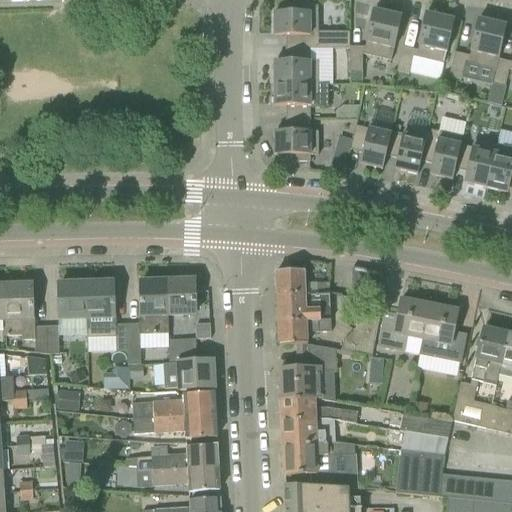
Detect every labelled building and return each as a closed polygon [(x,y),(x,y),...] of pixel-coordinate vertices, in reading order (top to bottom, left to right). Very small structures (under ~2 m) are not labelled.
[(318,34),(318,8),(291,8),(291,14),(274,14),(274,16),(274,35),(286,35),(286,50),(333,51),(350,50),(350,48),(350,34),(318,34)] [(373,12),(365,48),(350,48),(350,50),(350,74),(362,74),(362,56),(391,62),(401,18),(373,12)] [(403,48),(397,73),(408,75),(413,59),(444,65),(454,22),(426,15),(417,52),(403,48)] [(498,61),(506,27),(478,21),(470,54),(455,50),(449,79),(461,81),(465,64),(496,72),(498,61)] [(274,82),(274,86),(328,86),(333,86),(333,51),(286,50),(286,66),(274,66),(274,82)] [(511,63),(498,61),(496,72),(492,85),(505,88),(509,71),(511,71),(511,63)] [(362,74),(350,74),(350,84),(362,84),(362,74)] [(274,89),(274,108),(285,108),(286,121),(310,121),(310,108),(328,108),(328,86),(274,86),(274,89)] [(421,163),(432,165),(430,177),(453,182),(455,171),(461,147),(466,125),(443,120),(438,142),(427,139),(421,163)] [(286,133),(310,134),(310,121),(286,121),(286,133)] [(383,171),(386,157),(392,133),(393,128),(370,123),(368,131),(356,128),(350,152),(363,155),(360,166),(383,171)] [(386,157),(398,160),(395,171),(418,176),(421,163),(427,139),(428,134),(405,128),(403,136),(392,133),(386,157)] [(318,134),(310,134),(286,133),(274,134),(274,136),(274,155),(274,157),(291,157),(291,164),(310,164),(310,157),(318,157),(318,134)] [(496,147),(474,142),(472,150),(461,147),(455,171),(467,173),(464,185),(486,190),(496,147)] [(511,150),(496,147),(486,190),(508,195),(510,184),(511,184),(511,150)] [(344,170),(347,159),(335,156),(332,166),(343,169),(344,170)] [(352,269),(351,300),(383,305),(381,274),(352,269)] [(277,297),(305,296),(304,273),(276,274),(277,297)] [(195,316),(195,302),(194,282),(167,283),(168,317),(195,316)] [(167,283),(140,284),(141,324),(139,325),(139,327),(129,327),(130,352),(129,352),(129,366),(142,366),(141,337),(169,336),(168,317),(167,283)] [(87,320),(86,285),(59,286),(60,320),(87,320)] [(114,318),(113,285),(86,285),(87,320),(87,338),(88,338),(88,339),(115,338),(116,352),(129,352),(130,352),(129,327),(116,327),(116,318),(114,318)] [(330,296),(329,285),(318,285),(318,296),(330,296)] [(32,320),(32,287),(5,288),(6,321),(6,338),(22,338),(22,342),(35,342),(36,355),(47,356),(46,328),(35,328),(35,320),(32,320)] [(331,323),(330,296),(318,296),(305,296),(277,297),(278,324),(331,323)] [(431,308),(401,302),(396,326),(383,323),(378,349),(405,354),(408,338),(423,341),(424,341),(431,308)] [(458,313),(431,308),(424,341),(423,341),(419,357),(421,357),(418,371),(457,379),(460,365),(461,365),(467,340),(453,337),(458,313)] [(381,316),(367,313),(361,325),(359,327),(379,331),(381,316)] [(278,324),(279,348),(298,347),(308,346),(307,334),(332,333),(331,323),(278,324)] [(359,327),(344,343),(342,352),(373,359),(379,331),(359,327)] [(47,356),(59,356),(58,328),(46,328),(47,356)] [(484,330),(472,382),(471,386),(461,384),(457,401),(474,404),(478,384),(480,384),(480,383),(496,388),(499,377),(509,335),(484,330)] [(511,336),(509,335),(499,377),(511,379),(511,336)] [(196,353),(196,341),(168,341),(169,354),(196,353)] [(299,371),(280,371),(281,402),(314,401),(319,400),(318,374),(324,374),(336,374),(336,351),(323,349),(308,346),(298,347),(299,371)] [(180,392),(214,390),(212,363),(196,364),(196,353),(169,354),(169,365),(164,366),(165,391),(180,390),(180,392)] [(45,362),(26,359),(28,378),(46,377),(45,362)] [(382,374),(383,361),(370,360),(370,373),(382,374)] [(143,365),(142,366),(129,366),(129,369),(130,381),(143,381),(143,365)] [(130,394),(130,381),(129,369),(113,370),(113,375),(104,375),(104,391),(130,394)] [(87,380),(82,371),(69,379),(73,387),(87,380)] [(0,403),(7,403),(14,403),(14,402),(14,393),(12,379),(5,379),(0,379),(0,403)] [(27,401),(27,400),(27,393),(26,393),(26,392),(14,393),(14,402),(27,401)] [(27,400),(27,401),(49,400),(49,392),(27,393),(27,400)] [(75,394),(61,393),(54,392),(56,412),(73,414),(75,394)] [(216,417),(215,395),(185,396),(185,404),(133,406),(134,421),(216,417)] [(492,409),(474,404),(457,401),(456,400),(451,423),(486,431),(492,409)] [(28,411),(27,401),(14,402),(14,403),(15,411),(28,411)] [(327,421),(334,421),(356,424),(358,414),(326,409),(315,410),(314,401),(281,402),(282,421),(327,421)] [(426,418),(428,405),(416,404),(414,416),(426,418)] [(497,434),(503,411),(492,409),(486,431),(497,434)] [(497,434),(508,436),(511,420),(511,413),(505,412),(503,411),(497,434)] [(187,441),(217,439),(216,417),(134,421),(135,436),(156,435),(156,436),(186,435),(187,441)] [(400,432),(405,433),(406,431),(449,438),(452,424),(403,417),(400,432)] [(283,447),(334,444),(334,421),(327,421),(282,421),(283,447)] [(406,431),(405,433),(401,451),(445,457),(449,438),(406,431)] [(41,446),(46,446),(46,438),(30,439),(30,437),(17,438),(18,448),(30,447),(41,446)] [(77,458),(78,445),(66,444),(64,457),(63,463),(82,464),(82,459),(77,458)] [(355,447),(338,444),(334,444),(283,447),(284,478),(333,475),(333,474),(350,473),(349,456),(355,457),(355,447)] [(46,446),(41,446),(42,452),(43,469),(56,468),(54,446),(46,446)] [(19,458),(31,457),(31,453),(30,447),(18,448),(19,458)] [(219,469),(217,447),(187,449),(188,457),(137,460),(137,468),(138,474),(153,473),(219,469)] [(445,457),(401,451),(401,452),(396,495),(439,499),(441,475),(442,476),(445,457)] [(127,468),(137,468),(137,460),(125,461),(125,468),(127,468)] [(138,474),(138,488),(154,487),(189,486),(190,494),(220,492),(219,469),(153,473),(138,474)] [(439,499),(448,500),(450,501),(453,477),(442,476),(441,475),(439,499)] [(79,490),(80,478),(68,477),(67,489),(79,490)] [(461,502),(464,478),(453,477),(450,501),(461,502)] [(461,502),(472,503),(474,479),(464,478),(461,502)] [(474,503),(483,504),(485,480),(474,479),(472,503),(474,503)] [(487,504),(494,505),(496,481),(485,480),(483,504),(487,504)] [(499,505),(504,506),(507,482),(496,481),(494,505),(499,505)] [(20,494),(33,493),(32,484),(20,484),(20,494)] [(360,511),(360,500),(349,500),(349,491),(292,487),(285,488),(285,511),(360,511)] [(33,493),(20,494),(21,503),(33,502),(33,493)] [(190,510),(167,511),(220,511),(220,500),(190,502),(190,510)] [(448,500),(446,511),(459,511),(461,502),(450,501),(448,500)] [(461,502),(459,511),(472,511),(474,503),(472,503),(461,502)] [(474,503),(472,511),(485,511),(487,504),(483,504),(474,503)]
